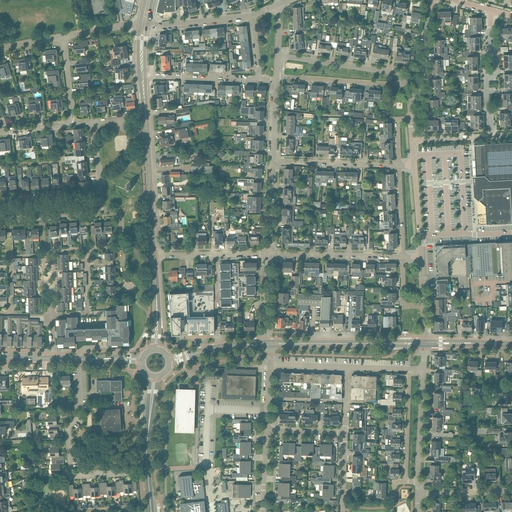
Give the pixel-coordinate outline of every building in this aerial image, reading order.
[(91,0),(94,16),(107,14),(104,0),(91,0)] [(113,0),(115,11),(118,11),(117,9),(121,9),(121,11),(131,13),(134,1),(129,0),(113,0)] [(158,0),(156,12),(164,14),(164,12),(176,11),(176,7),(181,7),(180,0),(158,0)] [(194,0),(189,0),(187,1),(189,12),(197,10),(194,0)] [(383,0),(382,4),(381,10),(382,11),(382,8),(386,8),(386,11),(390,12),(390,9),(392,1),(388,0),(383,0)] [(405,12),(406,4),(402,3),(402,4),(398,3),(397,7),(394,7),(394,6),(393,12),(404,14),(404,12),(405,12)] [(293,15),(300,14),(304,14),(303,7),(304,7),(304,4),(301,4),(297,4),(297,7),(292,8),(293,11),(292,11),(292,14),(293,14),(293,15)] [(406,22),(410,23),(410,22),(419,23),(422,9),(412,8),(411,17),(407,16),(406,22)] [(455,26),(455,25),(454,18),(451,18),(451,12),(450,12),(449,12),(449,11),(444,11),(444,22),(451,21),(451,26),(455,26)] [(386,29),(390,30),(393,15),(389,15),(387,26),(384,25),(385,24),(377,23),(376,28),(384,29),(386,29)] [(296,29),(296,32),(306,31),(306,28),(304,28),(304,25),(304,21),(301,21),(293,22),(294,26),(293,26),(293,28),(294,28),(294,29),(296,29)] [(472,29),(468,29),(468,31),(465,31),(465,34),(473,34),(473,31),(482,31),(481,31),(481,25),(472,25),(472,29)] [(234,31),(234,34),(236,34),(247,33),(246,26),(238,27),(239,31),(234,31)] [(210,29),(210,37),(211,40),(218,39),(217,36),(216,28),(210,29)] [(210,37),(210,29),(202,30),(203,38),(210,37)] [(192,39),(192,31),(184,32),(185,40),(188,39),(189,44),(193,43),(192,39)] [(306,31),(296,32),(296,34),(294,34),(295,38),(294,38),(294,41),(295,41),(295,42),(302,41),(302,34),(306,34),(306,31)] [(237,41),(240,41),(248,40),(247,33),(236,34),(237,41)] [(165,43),(167,43),(172,42),(171,34),(160,35),(160,40),(159,40),(159,47),(166,46),(165,43)] [(470,44),(479,44),(479,38),(479,37),(473,37),(473,34),(465,34),(465,38),(466,38),(467,44),(470,44)] [(353,36),(353,40),(352,46),(355,46),(355,48),(354,56),(353,57),(359,58),(359,57),(360,50),(361,44),(355,43),(356,41),(357,41),(357,37),(353,36)] [(449,36),(441,36),(441,37),(440,37),(440,40),(434,40),(434,41),(434,47),(444,47),(444,40),(449,40),(449,36)] [(369,56),(371,43),(371,39),(368,38),(368,40),(367,40),(367,42),(362,41),(361,44),(360,50),(359,57),(365,58),(366,55),(369,56)] [(97,39),(87,40),(87,41),(79,42),(79,45),(73,46),(74,50),(75,50),(75,54),(85,52),(84,46),(92,45),(92,42),(98,42),(97,39)] [(232,49),(234,48),(241,48),(249,47),(248,40),(240,41),(241,46),(237,46),(237,45),(234,45),(231,45),(231,42),(228,42),(229,49),(232,49)] [(343,43),(342,54),(348,55),(348,51),(351,52),(352,46),(353,40),(350,40),(349,43),(347,43),(347,44),(343,43)] [(479,44),(470,44),(470,51),(464,51),(464,54),(471,54),(471,51),(480,51),(480,50),(479,50),(479,44)] [(115,48),(113,48),(115,55),(116,55),(117,59),(121,58),(128,57),(128,55),(128,52),(127,52),(125,45),(119,47),(118,47),(118,46),(115,47),(115,48)] [(374,45),(372,56),(380,58),(381,49),(377,48),(377,45),(374,45)] [(387,59),(389,48),(385,48),(386,46),(381,46),(381,49),(380,58),(387,59)] [(440,56),(449,56),(448,56),(448,46),(444,47),(434,47),(435,53),(434,53),(434,54),(440,53),(440,56)] [(401,47),(397,47),(395,60),(396,60),(397,60),(397,62),(402,63),(404,51),(400,50),(401,47)] [(57,49),(45,51),(46,62),(52,62),(53,66),(58,66),(57,49)] [(404,51),(402,63),(407,64),(407,61),(408,62),(409,62),(409,58),(413,59),(413,60),(415,50),(410,49),(410,52),(404,51)] [(504,55),(504,61),(511,61),(511,51),(509,52),(510,55),(503,55),(504,55)] [(186,53),(184,53),(183,68),(186,69),(185,71),(193,71),(193,63),(189,63),(189,60),(186,60),(186,53)] [(471,57),(471,54),(464,54),(462,54),(462,57),(464,57),(464,60),(468,60),(468,64),(477,63),(477,57),(471,57)] [(449,56),(440,56),(440,59),(432,60),(432,66),(442,66),(442,60),(449,60),(449,56)] [(12,60),(13,66),(19,65),(19,71),(31,69),(29,58),(12,60)] [(89,63),(89,59),(89,58),(79,59),(79,64),(75,64),(75,66),(75,68),(76,68),(76,72),(86,70),(86,64),(89,63)] [(229,63),(226,63),(225,63),(225,65),(221,64),(221,61),(218,61),(218,72),(225,72),(225,71),(228,72),(229,67),(229,63)] [(231,70),(232,73),(244,71),(243,69),(251,68),(250,61),(242,62),(238,62),(239,65),(243,65),(243,68),(235,69),(235,70),(231,70)] [(182,62),(170,63),(162,63),(162,70),(170,70),(170,65),(178,65),(177,71),(181,71),(182,62)] [(4,76),(5,80),(12,77),(11,74),(8,63),(0,65),(0,76),(0,77),(4,76)] [(463,73),(463,74),(471,73),(471,70),(478,70),(477,70),(477,63),(468,64),(468,66),(465,67),(465,73),(463,73)] [(442,73),(442,66),(432,66),(432,73),(438,73),(438,76),(447,76),(447,73),(442,73)] [(121,69),(115,69),(115,70),(115,73),(115,74),(115,79),(116,83),(116,86),(121,85),(121,83),(124,82),(124,78),(128,78),(127,68),(122,68),(121,69)] [(55,87),(60,86),(59,70),(47,71),(48,83),(54,82),(55,87)] [(468,81),(468,83),(477,83),(477,77),(478,77),(478,76),(471,76),(471,73),(463,74),(463,77),(463,81),(468,81)] [(91,79),(90,74),(80,75),(81,80),(77,80),(77,84),(78,87),(88,86),(87,80),(91,79)] [(430,86),(440,86),(443,86),(443,79),(447,79),(447,76),(438,76),(438,79),(430,79),(430,80),(430,86)] [(477,89),(477,83),(468,83),(468,87),(465,87),(465,93),(463,93),(472,93),(472,90),(478,90),(478,89),(477,89)] [(160,85),(154,85),(155,91),(154,91),(154,92),(155,92),(155,94),(161,93),(167,93),(166,84),(165,84),(161,85),(160,85)] [(293,85),(285,85),(285,94),(298,95),(298,91),(298,85),(293,84),(293,85)] [(239,86),(232,85),(232,93),(232,96),(242,96),(242,88),(239,88),(239,86)] [(245,93),(245,97),(249,97),(253,97),(253,93),(253,86),(245,86),(245,91),(245,93)] [(317,96),(317,86),(312,86),(311,95),(307,94),(307,99),(307,102),(306,109),(308,109),(309,104),(310,104),(310,96),(317,96)] [(440,92),(440,86),(430,86),(430,92),(430,93),(436,93),(436,95),(445,95),(445,92),(440,92)] [(257,87),(257,92),(257,93),(261,93),(261,97),(265,97),(265,93),(266,87),(257,87)] [(326,98),(326,106),(330,106),(330,99),(335,100),(336,98),(337,87),(330,87),(330,97),(326,97),(326,98)] [(345,97),(345,102),(348,103),(348,99),(352,99),(352,103),(354,103),(354,101),(355,89),(349,88),(349,97),(345,97)] [(364,97),(363,109),(368,110),(369,102),(373,103),(373,101),(374,100),(374,98),(374,90),(368,90),(368,96),(368,97),(364,97)] [(374,98),(374,100),(378,101),(378,98),(380,98),(383,98),(383,93),(380,93),(380,91),(374,90),(374,98)] [(511,93),(511,90),(510,90),(510,94),(502,94),(502,100),(511,100),(511,97),(511,94),(511,93)] [(480,96),(481,96),(472,96),(472,93),(463,93),(464,96),(468,96),(468,103),(480,102),(480,96)] [(167,102),(168,102),(167,94),(158,96),(158,99),(156,99),(156,107),(162,106),(167,106),(167,102)] [(119,96),(119,98),(114,99),(114,96),(110,96),(111,102),(112,102),(113,110),(121,109),(121,107),(124,107),(123,99),(122,95),(119,96)] [(123,99),(124,107),(124,108),(127,107),(127,109),(132,109),(132,108),(135,108),(134,102),(135,102),(134,95),(131,95),(132,99),(123,100),(123,99)] [(445,95),(436,95),(436,100),(427,100),(428,100),(428,106),(428,107),(441,106),(441,100),(446,100),(445,95)] [(19,102),(18,97),(12,98),(13,104),(7,105),(8,112),(10,117),(21,113),(18,103),(19,102)] [(91,107),(91,98),(84,99),(84,102),(79,103),(80,114),(88,113),(88,107),(91,107)] [(63,111),(62,99),(50,100),(51,112),(63,111)] [(105,106),(108,106),(107,101),(107,99),(98,100),(98,106),(97,106),(97,112),(105,111),(105,106)] [(41,111),(41,106),(40,100),(28,101),(30,113),(41,111)] [(508,110),(511,109),(511,100),(502,100),(502,107),(508,107),(508,110)] [(480,109),(480,102),(468,103),(468,112),(475,112),(475,109),(481,109),(480,109)] [(179,106),(176,106),(176,110),(177,117),(190,114),(189,108),(181,109),(181,106),(179,106)] [(511,113),(511,109),(508,110),(508,113),(499,113),(499,114),(500,114),(500,120),(509,120),(511,120),(511,113)] [(253,111),(252,119),(263,119),(263,118),(264,118),(264,115),(263,115),(264,111),(259,111),(257,111),(253,111)] [(286,125),(286,126),(294,126),(294,120),(302,120),(302,113),(290,112),(289,116),(287,116),(287,123),(286,123),(286,125)] [(470,122),(483,122),(483,116),(483,115),(475,115),(475,112),(468,112),(468,116),(470,116),(470,122)] [(166,124),(175,124),(175,115),(158,116),(158,124),(166,124)] [(438,124),(441,124),(441,117),(438,117),(438,121),(431,121),(432,130),(438,130),(438,131),(438,124)] [(445,130),(451,130),(451,121),(444,121),(444,117),(441,117),(441,124),(444,124),(444,130),(445,130)] [(461,122),(461,117),(454,117),(454,120),(451,121),(451,130),(457,130),(458,130),(458,124),(461,124),(461,122)] [(384,130),(391,130),(391,126),(392,126),(391,124),(391,123),(386,123),(386,120),(379,121),(379,124),(383,124),(383,127),(380,127),(380,130),(384,130)] [(212,122),(193,126),(194,128),(193,128),(194,137),(197,136),(196,128),(201,127),(201,129),(204,128),(204,126),(213,125),(212,122)] [(180,139),(191,137),(190,136),(189,126),(177,128),(173,128),(174,132),(174,133),(179,133),(179,138),(180,139)] [(263,126),(258,126),(256,126),(248,126),(248,135),(256,135),(256,134),(263,134),(263,126)] [(298,127),(294,126),(286,126),(286,130),(286,132),(286,133),(291,133),(291,136),(301,137),(303,137),(303,133),(303,132),(298,132),(298,127)] [(81,128),(80,128),(80,129),(73,129),(74,136),(69,136),(69,140),(81,139),(82,139),(82,135),(84,135),(83,128),(81,129),(81,128)] [(379,134),(380,140),(387,140),(386,137),(391,137),(391,133),(392,133),(392,131),(391,131),(391,130),(384,130),(384,134),(379,134)] [(161,140),(159,140),(160,147),(162,148),(170,146),(170,145),(174,144),(173,141),(172,133),(172,132),(165,133),(161,134),(161,140)] [(52,134),(40,135),(36,135),(36,141),(41,141),(41,147),(53,145),(52,134)] [(16,138),(16,141),(19,141),(20,149),(32,148),(31,136),(16,138)] [(286,145),(286,146),(296,146),(296,140),(301,140),(301,137),(291,136),(291,139),(286,139),(286,143),(285,143),(285,145),(286,145)] [(338,138),(334,138),(329,137),(328,144),(328,146),(328,153),(334,154),(335,144),(337,144),(338,138)] [(0,151),(11,150),(9,138),(0,139),(0,151)] [(341,138),(338,138),(337,144),(341,144),(340,154),(346,154),(346,144),(347,141),(341,141),(341,138)] [(69,143),(75,143),(75,149),(85,148),(84,141),(83,142),(82,139),(81,139),(69,140),(68,140),(69,143)] [(247,141),(247,144),(250,144),(250,149),(258,149),(259,149),(262,149),(263,141),(254,140),(251,140),(250,140),(247,140),(247,141)] [(381,150),(384,150),(392,150),(392,146),(392,144),(392,143),(387,143),(387,140),(380,140),(380,144),(381,144),(381,150)] [(352,147),(352,154),(358,154),(362,154),(362,143),(352,142),(352,147)] [(488,182),(511,180),(511,142),(474,145),(475,176),(477,178),(484,177),(488,182)] [(290,153),(290,156),(301,157),(301,153),(293,153),(293,150),(296,150),(296,146),(286,146),(285,150),(285,152),(285,153),(290,153)] [(86,155),(85,148),(75,149),(76,155),(71,156),(71,160),(83,158),(84,158),(84,155),(86,155)] [(392,151),(392,150),(384,150),(385,154),(382,154),(382,159),(388,160),(388,157),(392,157),(392,153),(393,153),(393,151),(392,151)] [(177,164),(176,157),(176,153),(167,154),(167,158),(160,159),(161,165),(174,164),(177,164)] [(262,155),(255,154),(255,157),(250,157),(249,163),(262,163),(262,155)] [(65,160),(65,163),(65,164),(70,163),(73,163),(74,169),(78,169),(87,168),(86,161),(85,161),(84,158),(83,158),(71,160),(65,160)] [(213,166),(209,166),(209,163),(193,163),(193,166),(191,166),(191,173),(213,173),(213,166)] [(50,165),(47,166),(48,178),(49,185),(52,184),(52,188),(59,187),(59,182),(59,177),(52,178),(50,165)] [(240,165),(240,168),(244,169),(244,172),(254,173),(254,177),(261,177),(261,169),(254,168),(254,169),(252,169),(252,165),(240,165)] [(284,175),(284,176),(292,176),(292,170),(297,170),(300,170),(300,166),(290,166),(290,169),(285,169),(285,173),(284,173),(284,175)] [(8,167),(5,167),(6,179),(6,186),(9,186),(10,189),(17,189),(16,184),(16,178),(16,176),(9,176),(8,167)] [(20,168),(17,169),(18,183),(19,188),(22,188),(22,190),(29,190),(29,186),(28,180),(21,181),(20,168)] [(78,169),(78,175),(72,176),(66,177),(63,177),(63,180),(67,180),(85,178),(86,178),(86,175),(88,175),(87,168),(78,169)] [(382,178),(382,182),(394,181),(393,177),(394,177),(394,175),(393,175),(393,174),(389,174),(389,170),(383,169),(383,174),(383,175),(386,174),(386,178),(382,178)] [(170,177),(180,176),(180,172),(175,172),(170,172),(170,175),(162,175),(162,183),(171,183),(170,177)] [(333,172),(327,172),(327,179),(333,180),(333,183),(336,183),(336,182),(336,179),(333,179),(333,172)] [(336,182),(345,182),(345,172),(339,172),(336,172),(336,177),(336,179),(336,182)] [(41,175),(38,175),(38,179),(39,185),(42,185),(42,189),(49,188),(49,185),(48,178),(42,179),(41,175)] [(31,176),(28,176),(28,180),(29,186),(32,186),(32,189),(39,189),(39,185),(38,179),(32,180),(31,176)] [(285,183),(285,186),(296,186),(296,183),(292,183),(292,180),(295,180),(295,177),(292,176),(284,176),(284,180),(284,182),(284,183),(285,183)] [(87,188),(89,188),(88,181),(86,181),(86,178),(85,178),(67,180),(67,183),(67,184),(79,182),(79,189),(86,188),(87,188)] [(238,179),(238,182),(243,182),(243,186),(253,187),(253,191),(260,191),(261,183),(253,182),(253,179),(238,179)] [(382,188),(382,192),(389,191),(389,189),(394,188),(394,184),(394,182),(394,181),(382,182),(383,188),(382,188)] [(481,188),(478,184),(474,189),(474,197),(482,204),(485,207),(485,213),(486,218),(486,225),(489,224),(499,224),(511,223),(511,210),(511,199),(511,189),(508,186),(504,187),(497,187),(489,187),(481,188)] [(174,193),(174,192),(170,192),(170,186),(162,187),(162,195),(167,194),(167,198),(174,197),(174,196),(188,195),(188,193),(174,193)] [(296,190),(296,186),(285,186),(285,189),(284,188),(284,192),(283,192),(283,195),(284,195),(284,196),(291,196),(291,193),(294,193),(295,190),(296,190)] [(394,194),(389,194),(389,191),(382,192),(383,195),(382,195),(383,201),(395,201),(394,197),(395,197),(395,195),(394,195),(394,194)] [(288,203),(288,206),(295,206),(295,203),(291,203),(291,196),(284,196),(283,200),(283,202),(283,203),(288,203)] [(174,197),(167,198),(167,201),(163,201),(163,209),(171,209),(171,203),(174,203),(174,197)] [(383,205),(383,211),(394,211),(394,208),(395,208),(395,204),(395,202),(395,201),(383,201),(374,202),(374,206),(378,206),(378,205),(383,205)] [(224,203),(210,202),(210,214),(214,214),(214,210),(224,209),(224,203)] [(234,212),(234,216),(236,216),(247,215),(248,211),(252,211),(260,212),(260,204),(247,204),(245,204),(245,209),(242,210),(242,212),(234,212)] [(283,215),(283,216),(293,216),(294,210),(295,210),(295,206),(288,206),(288,208),(283,208),(283,212),(282,212),(282,215),(283,215)] [(179,227),(181,227),(181,224),(178,224),(178,222),(177,218),(175,219),(175,216),(177,216),(177,211),(170,212),(170,216),(164,217),(164,225),(168,225),(168,227),(172,227),(179,227)] [(383,211),(384,221),(395,221),(395,217),(396,217),(396,214),(395,214),(395,213),(394,213),(394,211),(383,211)] [(287,226),(294,226),(302,226),(302,222),(300,222),(300,221),(293,221),(293,216),(283,216),(283,219),(282,219),(282,222),(283,222),(283,223),(288,223),(287,226)] [(384,221),(384,231),(391,231),(391,228),(396,228),(396,224),(396,221),(395,221),(384,221)] [(70,226),(67,227),(67,233),(67,236),(71,236),(71,233),(77,233),(77,226),(77,225),(77,222),(70,223),(70,225),(70,226)] [(80,226),(77,226),(77,233),(77,235),(81,235),(88,234),(87,227),(87,222),(80,222),(80,225),(80,226)] [(94,226),(91,226),(91,231),(92,236),(95,236),(95,233),(102,233),(101,226),(102,226),(101,225),(101,222),(94,223),(94,226)] [(102,226),(101,226),(102,233),(103,245),(106,245),(105,232),(112,232),(111,222),(104,222),(105,226),(102,226)] [(60,227),(57,227),(57,236),(58,247),(58,246),(61,246),(60,234),(67,233),(67,227),(67,223),(60,224),(60,227)] [(312,231),(312,236),(316,236),(316,245),(321,245),(322,234),(316,234),(316,224),(312,223),(312,231)] [(50,229),(47,229),(47,240),(51,239),(51,237),(57,236),(57,227),(57,226),(50,227),(50,229)] [(242,234),(236,234),(236,241),(238,241),(238,244),(246,243),(246,238),(246,237),(245,237),(245,234),(248,234),(248,226),(245,226),(245,229),(242,229),(242,234)] [(282,234),(282,236),(293,236),(293,229),(294,230),(294,226),(287,226),(287,228),(282,228),(282,232),(281,234),(282,234)] [(176,240),(176,235),(183,235),(183,227),(171,228),(171,232),(165,233),(165,241),(176,240)] [(334,228),(331,227),(331,234),(334,234),(334,245),(340,246),(340,234),(334,234),(334,228)] [(349,239),(349,234),(349,227),(345,227),(345,232),(340,232),(340,234),(340,246),(346,246),(346,239),(349,239)] [(358,234),(358,233),(352,233),(352,227),(349,227),(349,234),(349,239),(352,239),(352,246),(358,246),(358,236),(358,234)] [(12,233),(9,233),(10,251),(13,251),(13,240),(19,239),(19,229),(12,230),(12,233)] [(30,254),(29,250),(29,232),(25,232),(25,229),(19,229),(19,239),(25,239),(25,240),(25,244),(26,244),(26,254),(30,254)] [(32,232),(29,232),(29,250),(30,254),(33,254),(33,250),(33,239),(39,238),(39,232),(39,231),(38,229),(32,229),(32,232)] [(260,229),(255,229),(252,230),(252,236),(250,236),(250,243),(259,243),(258,236),(257,236),(257,233),(260,233),(260,229)] [(6,251),(10,251),(9,233),(6,233),(5,230),(0,230),(0,240),(6,240),(6,251)] [(224,231),(213,231),(213,238),(215,238),(215,244),(223,244),(222,238),(224,238),(224,231)] [(389,234),(389,241),(396,240),(396,237),(397,237),(397,234),(396,234),(396,233),(391,233),(391,231),(384,231),(384,234),(389,234)] [(235,244),(235,239),(234,237),(234,232),(231,232),(231,237),(226,237),(227,244),(235,244)] [(198,244),(206,244),(206,237),(206,233),(198,233),(198,244)] [(358,236),(358,246),(364,246),(364,244),(366,244),(367,237),(363,236),(363,234),(358,234),(358,236)] [(292,243),(293,236),(282,236),(282,239),(281,239),(281,241),(282,241),(282,243),(285,243),(285,248),(309,249),(310,241),(307,241),(307,243),(292,243)] [(396,241),(396,240),(389,241),(389,245),(386,245),(386,250),(393,250),(392,248),(397,248),(397,244),(397,241),(396,241)] [(511,241),(496,242),(496,245),(470,246),(472,277),(497,275),(498,280),(511,278),(511,241)] [(466,274),(465,244),(454,244),(452,245),(434,246),(436,276),(466,274),(466,277),(469,277),(469,274),(466,274)] [(93,260),(94,264),(113,263),(113,260),(115,260),(115,253),(112,253),(111,253),(105,253),(105,259),(93,260)] [(14,258),(15,261),(12,262),(12,266),(14,266),(15,266),(15,262),(21,261),(21,258),(14,258)] [(37,265),(39,265),(39,258),(28,258),(28,266),(37,265)] [(58,262),(58,270),(69,270),(72,270),(72,262),(69,262),(58,262)] [(283,272),(292,272),(292,262),(283,262),(283,265),(282,265),(282,270),(283,271),(283,272)] [(113,263),(94,264),(94,267),(105,267),(106,273),(115,273),(115,266),(113,266),(113,263)] [(230,267),(234,267),(235,273),(238,273),(238,264),(234,264),(234,263),(230,263),(230,264),(220,264),(220,269),(227,269),(227,271),(225,271),(225,273),(230,273),(230,267)] [(251,263),(248,263),(243,263),(243,270),(244,270),(244,273),(255,273),(255,270),(256,270),(256,263),(251,263)] [(319,263),(312,263),(312,271),(311,278),(314,278),(316,279),(316,285),(318,285),(317,294),(321,294),(322,278),(318,278),(318,275),(319,268),(319,263)] [(332,273),(333,263),(327,263),(327,273),(323,273),(323,285),(326,285),(327,274),(330,274),(332,274),(332,273)] [(197,270),(194,270),(194,273),(194,276),(202,276),(202,275),(206,275),(207,277),(209,277),(212,277),(212,265),(208,265),(207,265),(207,264),(197,264),(197,270)] [(339,264),(338,270),(338,273),(338,276),(344,276),(344,280),(347,281),(347,274),(344,273),(345,264),(339,264)] [(362,277),(363,270),(360,270),(360,264),(352,264),(352,271),(352,275),(358,275),(358,277),(362,277)] [(366,270),(363,270),(362,277),(370,277),(370,272),(374,272),(374,265),(366,264),(366,270)] [(181,277),(185,277),(185,268),(179,268),(179,271),(170,271),(171,274),(169,274),(169,278),(171,278),(171,281),(177,281),(177,274),(181,274),(181,277)] [(73,272),(67,272),(62,272),(62,280),(73,280),(73,272)] [(94,280),(94,284),(114,283),(114,279),(116,279),(115,273),(106,273),(106,279),(94,280)] [(225,282),(231,282),(231,276),(235,276),(235,282),(239,282),(239,277),(238,273),(235,273),(230,273),(225,273),(220,273),(220,278),(227,278),(227,280),(225,280),(225,282)] [(255,276),(254,276),(245,276),(239,277),(239,282),(239,287),(242,287),(242,281),(246,281),(246,287),(252,287),(252,283),(255,283),(255,276)] [(436,280),(436,288),(451,288),(450,283),(448,283),(448,279),(436,280)] [(24,281),(24,289),(35,288),(35,281),(35,280),(26,281),(24,281)] [(227,291),(231,291),(231,285),(235,285),(235,291),(239,291),(239,287),(239,282),(235,282),(231,282),(225,282),(220,282),(220,287),(227,287),(227,291)] [(114,283),(94,284),(94,287),(106,287),(106,293),(94,293),(95,297),(107,297),(107,293),(112,293),(113,293),(116,293),(116,286),(114,286),(114,283)] [(246,292),(246,297),(254,297),(252,297),(252,293),(255,293),(255,286),(252,287),(246,287),(242,287),(239,287),(239,291),(239,297),(242,297),(242,292),(246,292)] [(60,287),(60,295),(71,295),(71,287),(63,287),(60,287)] [(451,288),(436,288),(437,297),(448,296),(449,296),(448,292),(451,292),(451,288)] [(282,290),(282,293),(278,292),(278,302),(282,303),(282,304),(287,304),(287,303),(288,303),(288,295),(295,295),(295,290),(282,290)] [(363,290),(353,290),(353,295),(356,295),(356,310),(355,320),(352,320),(352,327),(360,327),(360,320),(359,320),(359,316),(362,316),(363,290)] [(239,291),(235,291),(231,291),(227,291),(220,291),(221,296),(227,296),(227,300),(231,300),(231,294),(235,294),(235,299),(239,299),(239,297),(239,291)] [(213,292),(169,294),(172,334),(181,333),(181,330),(184,330),(184,332),(214,332),(213,292)] [(320,306),(320,297),(320,295),(298,293),(298,304),(320,306)] [(395,293),(389,293),(385,293),(385,297),(389,297),(389,301),(386,301),(381,301),(381,305),(392,305),(393,301),(397,301),(397,297),(395,297),(395,293)] [(40,305),(39,297),(28,298),(29,305),(40,305)] [(332,320),(333,320),(333,316),(333,305),(333,297),(320,297),(320,306),(321,306),(320,319),(320,326),(331,326),(332,320)] [(227,305),(228,309),(231,309),(231,303),(235,303),(235,309),(239,309),(239,299),(235,299),(231,300),(227,300),(221,300),(221,305),(227,305)] [(107,327),(106,327),(76,328),(76,323),(78,323),(78,317),(76,317),(67,317),(67,322),(66,322),(65,319),(56,319),(57,331),(55,331),(55,337),(57,337),(57,346),(58,346),(58,347),(63,347),(63,345),(75,345),(75,336),(69,336),(69,331),(76,331),(77,339),(86,339),(86,341),(92,341),(92,339),(101,339),(102,340),(107,340),(107,342),(107,346),(111,346),(111,345),(123,344),(123,346),(129,346),(129,344),(128,326),(130,326),(130,320),(128,320),(127,320),(126,310),(128,310),(128,305),(126,305),(121,305),(117,305),(117,309),(107,310),(105,310),(105,316),(107,316),(107,327)] [(253,313),(249,313),(250,322),(244,322),(244,325),(244,330),(254,330),(254,322),(253,322),(253,313)] [(277,322),(291,323),(291,320),(288,320),(288,318),(285,318),(285,315),(279,315),(279,317),(277,317),(277,322)] [(338,316),(333,316),(333,320),(334,320),(334,326),(339,326),(339,328),(342,328),(342,326),(342,319),(342,315),(338,315),(338,316)] [(474,326),(474,324),(477,324),(477,326),(476,330),(479,330),(484,330),(484,328),(483,328),(484,318),(477,317),(477,315),(474,315),(473,326),(474,326)] [(2,334),(1,346),(11,346),(12,335),(12,320),(12,316),(8,316),(8,319),(8,321),(8,334),(2,334)] [(12,335),(11,346),(21,346),(22,335),(22,323),(22,319),(28,320),(28,316),(22,316),(18,316),(18,320),(18,335),(12,335)] [(376,326),(376,320),(376,316),(371,316),(371,320),(368,320),(368,326),(376,326)] [(395,326),(395,316),(390,316),(390,317),(388,317),(388,316),(383,316),(383,327),(388,327),(388,325),(390,325),(390,326),(395,326)] [(455,316),(441,317),(441,320),(442,320),(442,321),(436,322),(436,330),(443,329),(442,324),(447,324),(447,319),(449,319),(449,321),(456,321),(455,316)] [(462,323),(462,327),(462,329),(462,330),(471,330),(471,323),(471,318),(468,318),(468,319),(463,319),(462,323)] [(490,325),(490,327),(490,331),(493,331),(496,331),(496,320),(490,319),(490,322),(487,322),(486,326),(487,326),(487,325),(490,325)] [(496,331),(499,331),(502,331),(502,327),(502,326),(505,326),(505,327),(506,327),(506,319),(502,319),(502,320),(496,320),(496,331)] [(22,335),(21,346),(31,346),(31,335),(32,335),(32,326),(32,323),(38,323),(38,320),(28,320),(28,323),(28,335),(22,335)] [(220,321),(220,331),(225,331),(234,331),(234,324),(225,323),(225,321),(220,321)] [(31,335),(31,346),(41,347),(42,323),(38,323),(38,326),(38,335),(32,335),(31,335)] [(435,365),(445,366),(445,359),(444,359),(444,357),(442,356),(436,356),(435,365)] [(475,376),(481,376),(481,370),(477,370),(477,362),(469,361),(469,366),(467,366),(467,369),(468,369),(468,370),(476,370),(475,376)] [(255,399),(256,373),(256,370),(239,369),(217,368),(217,374),(214,374),(214,377),(222,377),(221,394),(221,398),(223,398),(255,399)] [(435,372),(434,382),(437,383),(438,383),(442,383),(442,382),(446,382),(446,375),(451,375),(451,373),(451,370),(442,369),(442,373),(435,372)] [(290,392),(291,373),(281,373),(280,381),(279,397),(290,397),(290,392)] [(300,392),(301,373),(291,373),(290,392),(300,392)] [(310,398),(311,374),(301,373),(300,392),(300,398),(310,398)] [(320,398),(321,374),(311,374),(310,398),(320,398)] [(330,399),(331,374),(321,374),(320,398),(330,399)] [(330,399),(341,399),(342,383),(341,383),(341,380),(342,375),(341,375),(331,374),(330,399)] [(363,394),(364,375),(351,375),(351,393),(363,394)] [(372,376),(364,375),(363,394),(363,400),(376,400),(376,388),(376,376),(376,375),(372,375),(372,376)] [(386,375),(386,379),(390,379),(389,386),(402,386),(402,379),(396,379),(396,375),(390,375),(386,375)] [(59,381),(56,381),(56,387),(62,387),(62,385),(66,385),(66,387),(71,387),(71,383),(70,383),(70,376),(61,376),(61,378),(61,381),(59,381)] [(23,379),(23,390),(29,390),(28,387),(38,387),(38,388),(48,388),(48,380),(42,380),(42,378),(38,378),(31,378),(31,379),(23,379)] [(112,380),(96,380),(96,392),(115,391),(115,396),(110,396),(110,401),(122,400),(121,391),(122,391),(122,387),(122,385),(122,380),(116,380),(115,378),(113,378),(112,378),(112,380)] [(194,412),(194,390),(186,390),(186,392),(185,392),(185,391),(185,390),(184,390),(180,390),(179,390),(179,391),(179,408),(178,408),(178,409),(178,410),(179,410),(179,411),(176,411),(176,431),(183,431),(184,429),(185,429),(185,430),(186,431),(192,431),(193,431),(193,430),(193,427),(193,426),(192,426),(191,426),(191,414),(193,414),(193,412),(194,412)] [(389,399),(378,399),(378,405),(389,405),(395,405),(395,401),(401,401),(401,394),(396,394),(396,390),(389,390),(389,394),(389,399)] [(498,394),(497,394),(497,403),(502,403),(502,405),(508,405),(508,403),(511,403),(511,394),(507,394),(507,390),(502,390),(498,390),(498,394)] [(433,400),(433,407),(440,408),(440,412),(448,413),(450,413),(451,413),(453,413),(453,410),(451,410),(445,410),(445,405),(444,405),(445,401),(443,400),(433,400)] [(321,408),(320,417),(323,417),(323,424),(323,423),(331,423),(331,416),(327,415),(327,410),(325,410),(325,403),(321,403),(321,408)] [(395,405),(389,405),(389,409),(392,409),(392,415),(389,415),(388,420),(395,420),(395,416),(401,416),(401,409),(395,409),(395,405)] [(355,411),(355,419),(362,419),(363,412),(369,412),(369,408),(361,407),(361,411),(354,411),(355,411)] [(123,408),(101,410),(101,415),(98,415),(99,431),(102,431),(102,432),(124,430),(124,424),(121,424),(120,415),(123,415),(123,408)] [(510,415),(509,414),(505,414),(505,413),(502,413),(502,408),(487,408),(487,413),(490,413),(490,412),(491,412),(491,415),(493,415),(498,415),(498,418),(502,418),(502,423),(511,423),(511,414),(511,415),(510,415)] [(307,424),(308,423),(309,423),(309,422),(309,410),(306,409),(305,415),(302,414),(301,423),(304,423),(304,424),(305,424),(306,424),(307,424)] [(317,415),(314,415),(313,410),(309,410),(309,422),(317,423),(317,424),(317,415)] [(47,421),(57,420),(56,416),(61,416),(60,411),(48,412),(49,416),(47,416),(47,421)] [(433,417),(432,424),(441,424),(443,425),(444,418),(445,416),(448,416),(450,416),(450,413),(448,413),(440,412),(440,417),(433,417)] [(288,414),(287,423),(295,423),(296,414),(288,414)] [(331,416),(331,423),(339,423),(338,424),(339,424),(339,416),(331,416)] [(240,423),(240,429),(251,429),(251,423),(248,423),(248,419),(232,419),(232,423),(240,423)] [(362,419),(355,419),(355,426),(353,426),(353,427),(361,427),(361,430),(368,431),(368,427),(362,427),(362,419)] [(48,429),(57,429),(61,429),(61,424),(57,425),(57,420),(47,421),(48,426),(49,425),(49,429),(48,429)] [(388,420),(388,424),(389,424),(389,429),(383,429),(382,435),(385,435),(394,435),(395,431),(400,431),(400,424),(395,424),(395,420),(388,420)] [(432,424),(432,431),(440,432),(440,436),(442,437),(447,437),(449,437),(451,437),(453,437),(453,434),(451,432),(448,432),(448,433),(447,433),(443,433),(443,425),(441,424),(432,424)] [(58,433),(57,429),(48,429),(48,434),(50,434),(50,438),(62,437),(62,433),(58,433)] [(251,435),(251,429),(240,429),(240,435),(233,435),(233,438),(248,439),(248,435),(251,435)] [(368,435),(368,431),(361,430),(361,434),(353,434),(354,434),(354,441),(361,442),(361,441),(362,434),(368,435)] [(500,444),(508,444),(508,442),(509,442),(510,442),(511,442),(511,436),(511,433),(511,432),(504,432),(504,433),(504,434),(499,434),(500,444)] [(385,439),(388,439),(391,439),(391,444),(385,444),(385,448),(394,449),(394,446),(400,446),(400,439),(394,439),(394,435),(385,435),(385,439)] [(240,442),(239,448),(251,448),(251,442),(248,442),(248,439),(233,438),(233,442),(240,442)] [(360,450),(360,453),(367,453),(367,449),(365,449),(365,441),(361,441),(361,442),(354,441),(353,441),(353,449),(360,450)] [(49,452),(59,452),(58,447),(63,447),(62,443),(50,444),(51,447),(49,447),(49,452)] [(279,460),(282,460),(283,460),(283,454),(288,454),(289,444),(282,444),(282,446),(279,446),(279,460)] [(294,454),(294,460),(294,461),(297,461),(298,446),(295,446),(295,444),(289,444),(288,454),(294,454)] [(301,455),(307,455),(307,444),(301,444),(301,446),(298,446),(297,461),(301,461),(301,455)] [(307,444),(307,455),(313,455),(312,461),(313,461),(316,461),(316,447),(313,447),(313,445),(307,444)] [(319,462),(319,461),(320,455),(325,455),(326,445),(319,445),(319,447),(316,447),(316,461),(319,462)] [(331,455),(331,462),(334,462),(335,448),(332,448),(332,445),(326,445),(325,455),(331,455)] [(233,458),(248,458),(248,455),(251,455),(251,448),(239,448),(239,454),(233,454),(233,455),(233,456),(233,457),(233,458)] [(440,448),(431,448),(431,455),(438,455),(438,457),(438,458),(441,458),(441,461),(448,461),(448,458),(444,457),(444,448),(440,448)] [(387,463),(389,463),(393,464),(394,461),(399,461),(399,454),(394,454),(394,450),(387,450),(387,456),(391,456),(391,460),(387,460),(387,463)] [(51,457),(51,461),(64,460),(63,456),(59,456),(59,452),(49,452),(50,457),(51,457)] [(367,453),(360,453),(360,456),(352,456),(352,457),(354,457),(353,464),(364,464),(364,457),(367,457),(367,453)] [(239,462),(239,467),(251,467),(251,461),(247,461),(248,458),(233,458),(233,461),(239,462)] [(64,460),(51,461),(51,464),(50,464),(50,469),(60,468),(60,464),(64,464),(64,460)] [(280,463),(280,470),(290,470),(290,464),(297,464),(297,461),(294,461),(294,460),(283,460),(282,460),(282,463),(280,463)] [(323,465),(323,471),(333,472),(333,465),(331,465),(331,462),(319,461),(319,462),(316,461),(316,464),(316,465),(323,465)] [(387,463),(386,477),(386,478),(393,478),(393,480),(397,480),(397,476),(399,476),(399,475),(399,472),(399,469),(393,469),(393,464),(389,463),(387,463)] [(360,479),(369,479),(371,479),(371,475),(366,475),(366,472),(364,472),(364,464),(353,464),(352,464),(352,472),(359,472),(359,479),(360,479)] [(462,471),(462,475),(462,482),(471,482),(471,478),(475,477),(474,466),(470,467),(470,471),(469,471),(468,470),(462,471)] [(251,467),(239,467),(239,473),(232,473),(232,477),(247,477),(247,474),(251,474),(251,467)] [(52,473),(52,478),(65,477),(64,473),(60,473),(60,468),(50,469),(51,474),(52,473)] [(496,480),(495,468),(483,469),(484,481),(496,480)] [(281,476),(281,479),(296,480),(296,476),(290,476),(290,470),(280,470),(279,476),(281,476)] [(316,478),(316,481),(330,481),(331,478),(333,478),(333,472),(323,471),(323,477),(316,477),(316,478)] [(438,472),(430,472),(429,479),(435,479),(435,482),(432,482),(432,485),(442,486),(443,482),(440,482),(440,480),(441,472),(438,472)] [(181,495),(177,496),(177,498),(190,497),(190,500),(204,498),(202,487),(203,487),(203,480),(192,481),(191,475),(179,476),(181,495)] [(132,483),(128,484),(128,493),(133,492),(133,491),(137,491),(136,479),(132,479),(132,483)] [(279,489),(289,489),(289,483),(296,484),(296,480),(281,479),(281,483),(279,483),(279,489)] [(123,493),(128,493),(128,484),(123,484),(123,480),(119,480),(119,481),(120,493),(120,492),(123,492),(123,493)] [(120,493),(119,481),(115,482),(115,486),(111,486),(112,495),(116,495),(116,493),(120,493)] [(318,490),(322,490),(332,491),(333,484),(330,484),(330,481),(316,481),(312,481),(312,483),(316,483),(316,484),(318,485),(318,490)] [(103,494),(102,482),(98,483),(99,487),(94,487),(95,496),(99,496),(99,494),(103,494)] [(107,495),(112,495),(111,486),(107,486),(106,482),(102,482),(103,494),(107,494),(107,495)] [(95,496),(94,487),(90,488),(90,483),(86,484),(86,495),(90,495),(90,496),(95,496)] [(73,498),(78,497),(78,488),(73,489),(73,484),(69,485),(70,497),(73,496),(73,498)] [(86,495),(86,484),(82,484),(82,488),(78,488),(78,497),(83,497),(82,496),(86,495)] [(232,497),(243,497),(250,497),(251,485),(243,485),(232,484),(232,497)] [(0,497),(4,497),(9,497),(8,488),(4,488),(0,488),(0,497)] [(294,499),(295,499),(295,495),(289,495),(289,489),(279,489),(279,495),(281,495),(281,499),(291,499),(294,499)] [(377,489),(373,489),(373,497),(366,497),(366,500),(375,500),(375,497),(377,497),(385,497),(386,490),(377,489)] [(53,504),(65,504),(64,490),(53,490),(53,504)] [(332,491),(322,490),(322,496),(319,496),(319,494),(314,493),(313,497),(319,497),(318,500),(329,500),(330,500),(330,497),(332,497),(332,491)] [(228,511),(227,503),(227,500),(221,500),(221,503),(217,503),(217,511),(205,511),(204,501),(180,503),(181,511),(228,511)] [(438,503),(439,500),(435,500),(433,511),(432,511),(431,511),(446,511),(447,511),(442,511),(440,511),(441,503),(438,503)] [(484,511),(493,511),(499,511),(499,504),(496,504),(496,502),(483,503),(484,511)] [(462,506),(459,506),(459,511),(463,511),(464,511),(465,511),(474,510),(475,510),(475,511),(479,511),(479,505),(475,505),(475,503),(471,504),(471,503),(462,503),(462,506)]
